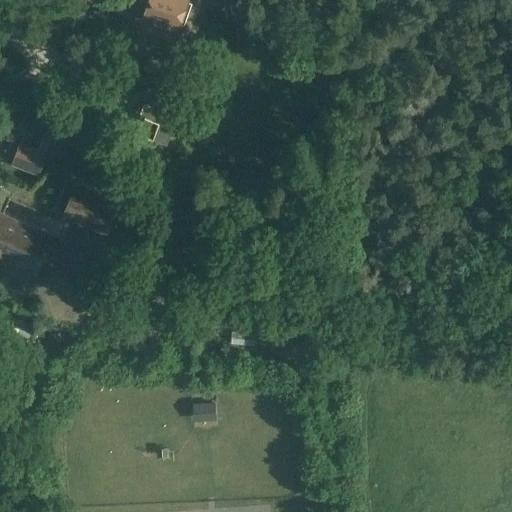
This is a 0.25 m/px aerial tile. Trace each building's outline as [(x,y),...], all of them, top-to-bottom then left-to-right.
[(151,0),(145,18),(178,29),(188,0),(151,0)] [(135,113),(129,130),(154,139),(167,144),(180,111),(165,105),(161,99),(152,106),(144,103),(139,114),(135,113)] [(19,143),(11,164),(40,174),(47,154),(57,158),(57,156),(65,159),(75,129),(56,123),(53,128),(49,127),(39,151),(19,143)] [(84,134),(75,160),(119,174),(129,151),(84,134)] [(70,187),(68,192),(59,210),(107,232),(117,209),(70,187)] [(183,190),(180,199),(189,202),(191,193),(183,190)] [(0,221),(0,255),(37,272),(50,244),(0,221)] [(234,316),(237,285),(219,283),(215,314),(234,316)] [(31,327),(0,310),(0,351),(15,359),(31,327)] [(21,414),(24,393),(7,391),(4,412),(21,414)] [(193,403),(195,420),(216,418),(214,401),(193,403)]
